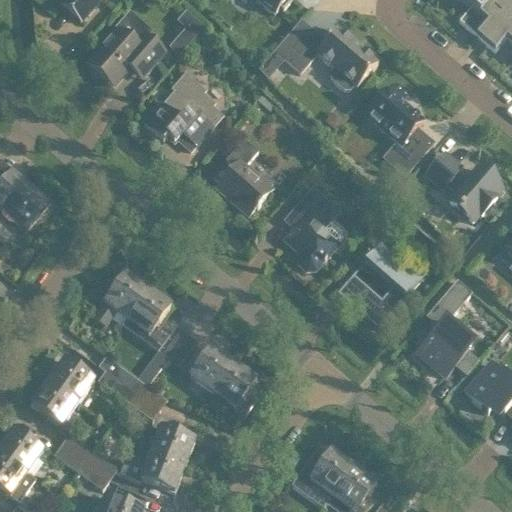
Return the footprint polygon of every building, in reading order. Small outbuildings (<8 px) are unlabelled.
[(63,0),(59,6),(77,22),(96,0),(63,0)] [(255,0),(272,15),(278,8),(281,10),(289,0),(255,0)] [(475,36),(505,0),(459,0),(468,7),(457,21),(475,36)] [(511,4),(507,0),(505,0),(475,36),(493,51),(504,38),(511,44),(511,4)] [(118,29),(87,65),(90,68),(90,71),(96,77),(99,76),(111,86),(132,63),(143,73),(163,50),(144,34),(149,29),(127,10),(114,25),(118,29)] [(355,88),(376,64),(335,29),(324,42),(310,30),(302,40),(291,31),(273,52),(298,74),(315,54),(332,69),(329,73),(329,79),(342,91),(348,90),(352,86),(355,88)] [(199,47),(211,46),(211,35),(198,36),(199,47)] [(180,37),(171,47),(178,53),(187,43),(180,37)] [(172,89),(174,91),(161,105),(159,104),(142,124),(162,141),(166,137),(172,143),(175,139),(189,151),(219,117),(209,107),(211,105),(200,94),(202,92),(184,76),(172,89)] [(382,159),(403,177),(431,144),(415,129),(421,122),(400,103),(403,100),(390,89),(387,92),(385,90),(363,116),(395,143),(382,159)] [(233,168),(215,188),(227,198),(229,197),(248,214),(254,208),(256,209),(259,205),(258,204),(270,190),(268,188),(270,185),(270,182),(262,174),(258,174),(256,177),(244,166),(256,152),(242,140),(224,160),(233,168)] [(447,202),(471,222),(477,215),(479,217),(495,197),(494,196),(500,189),(476,169),(466,180),(456,171),(459,168),(442,154),(424,175),(441,189),(443,187),(453,195),(447,202)] [(0,207),(25,229),(49,202),(9,168),(0,177),(0,207)] [(294,229),(283,241),(299,255),(297,258),(298,266),(305,272),(313,271),(321,263),(324,266),(327,263),(323,260),(337,245),(336,244),(339,240),(339,232),(327,222),(336,212),(311,191),(285,221),(294,229)] [(511,234),(510,237),(511,238),(502,249),(511,257),(511,234)] [(336,293),(376,329),(419,281),(378,245),(362,263),(390,288),(380,300),(352,275),(336,293)] [(125,321),(147,291),(125,274),(93,318),(104,326),(114,312),(125,321)] [(416,354),(444,378),(470,347),(443,325),(470,294),(455,281),(424,318),(438,329),(416,354)] [(170,307),(147,291),(125,321),(148,337),(170,307)] [(167,359),(184,334),(175,327),(157,351),(167,359)] [(195,341),(184,334),(167,359),(177,366),(195,341)] [(211,395),(233,365),(210,348),(188,378),(211,395)] [(62,361),(46,383),(76,405),(92,383),(62,361)] [(511,383),(489,364),(463,394),(485,414),(492,406),(511,424),(511,423),(511,383)] [(255,381),(233,365),(211,395),(233,411),(239,416),(232,427),(235,429),(258,397),(248,390),(255,381)] [(117,366),(110,376),(134,394),(142,384),(117,366)] [(134,394),(110,376),(102,387),(127,404),(134,394)] [(76,405),(46,383),(30,405),(60,427),(76,405)] [(142,384),(134,394),(158,411),(165,401),(142,384)] [(158,411),(134,394),(127,404),(151,422),(158,411)] [(159,428),(149,454),(183,467),(193,441),(159,428)] [(11,431),(0,446),(0,457),(25,476),(41,453),(11,431)] [(67,438),(60,448),(83,465),(90,455),(67,438)] [(83,465),(60,448),(53,457),(76,474),(83,465)] [(331,498),(352,468),(330,452),(324,459),(314,453),(293,483),(304,490),(309,482),(331,498)] [(183,467),(149,454),(143,467),(133,463),(126,465),(122,476),(118,474),(118,475),(138,483),(139,480),(173,493),(183,467)] [(114,472),(90,455),(83,465),(107,482),(114,472)] [(32,481),(25,476),(0,457),(0,491),(16,504),(32,481)] [(107,482),(83,465),(76,474),(100,492),(107,482)] [(364,511),(373,501),(365,496),(374,484),(352,468),(331,498),(350,511),(349,511),(364,511)] [(103,511),(141,511),(108,499),(103,511)]
